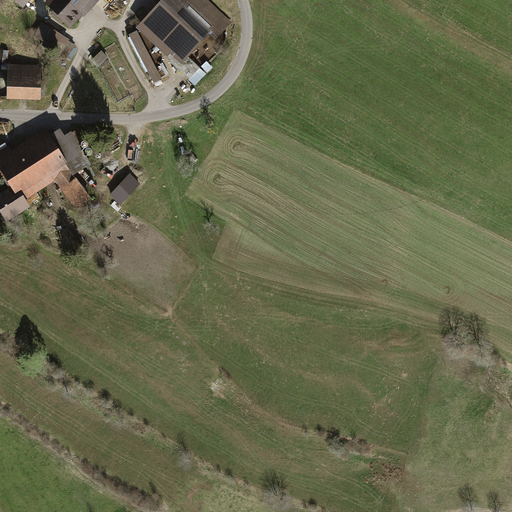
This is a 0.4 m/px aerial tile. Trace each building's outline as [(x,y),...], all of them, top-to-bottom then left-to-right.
[(30,0),(14,0),(18,4),(23,8),(30,0)] [(48,0),(46,3),(71,27),(83,14),(84,15),(98,0),(114,0),(117,2),(118,0),(48,0)] [(231,23),(206,0),(163,0),(137,28),(156,46),(159,43),(182,64),(210,34),(216,39),(231,23)] [(67,59),(76,46),(41,23),(33,36),(67,59)] [(129,35),(154,83),(162,79),(137,31),(129,35)] [(109,58),(102,51),(91,61),(98,68),(109,58)] [(159,66),(163,76),(170,73),(165,63),(159,66)] [(40,100),(41,66),(8,65),(7,99),(40,100)] [(8,147),(0,152),(0,169),(13,189),(0,196),(0,210),(7,221),(28,208),(23,201),(56,180),(77,209),(90,199),(74,175),(91,164),(71,133),(65,137),(60,130),(49,137),(45,131),(11,152),(8,147)] [(129,176),(109,196),(121,206),(140,186),(129,176)]
